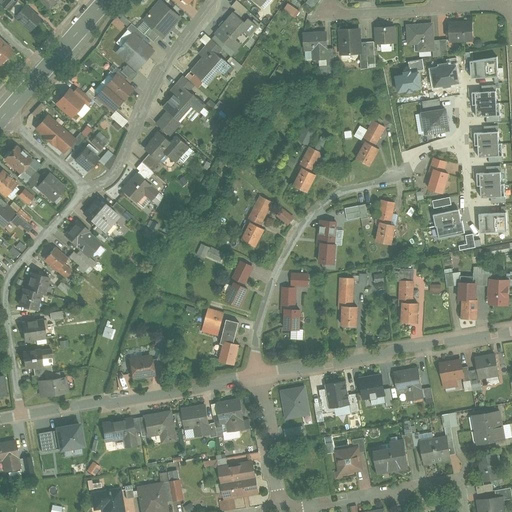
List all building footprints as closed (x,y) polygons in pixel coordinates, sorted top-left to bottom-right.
[(17,3),(14,0),(0,0),(0,3),(7,10),(9,12),(17,3)] [(41,19),(20,0),(18,3),(17,3),(9,12),(7,10),(4,14),(12,21),(15,18),(30,31),(41,19)] [(311,13),(316,0),(305,0),(302,8),(311,13)] [(180,18),(162,2),(146,19),(152,25),(161,33),(164,36),(180,18)] [(285,3),(281,10),(293,17),(297,10),(285,3)] [(234,11),(215,33),(236,51),(237,51),(231,45),(245,29),(251,34),(258,26),(249,18),(246,21),(234,11)] [(472,22),(449,23),(450,41),(473,40),(472,22)] [(146,36),(132,23),(127,29),(128,30),(134,35),(141,41),(146,36)] [(433,24),(408,26),(409,43),(423,42),(424,50),(433,50),(434,49),(433,40),(433,24)] [(161,33),(152,25),(145,33),(154,41),(161,33)] [(394,26),(376,27),(376,30),(375,30),(376,37),(377,37),(377,43),(395,43),(394,26)] [(360,28),(340,29),(342,54),(361,53),(361,42),(360,28)] [(128,30),(117,43),(121,47),(122,46),(124,47),(134,35),(128,30)] [(327,32),(305,33),(306,49),(316,48),(317,58),(328,57),(328,48),(327,32)] [(134,35),(124,47),(122,46),(121,47),(122,48),(118,53),(136,68),(152,51),(141,41),(134,35)] [(14,50),(0,38),(0,64),(1,65),(3,62),(4,64),(8,59),(6,58),(14,50)] [(212,39),(204,49),(208,53),(192,71),(208,84),(215,76),(209,72),(215,65),(228,76),(235,68),(223,57),(222,57),(219,55),(224,49),(212,39)] [(446,59),(447,65),(448,65),(458,64),(457,57),(446,59)] [(497,57),(471,62),(472,78),(498,75),(497,57)] [(408,61),(410,71),(413,71),(424,69),(423,59),(408,61)] [(138,74),(127,64),(122,71),(132,80),(138,74)] [(442,68),(432,70),(435,86),(444,85),(445,86),(450,85),(450,83),(458,82),(456,66),(449,67),(448,65),(447,65),(441,66),(442,68)] [(405,75),(396,76),(399,91),(407,90),(408,92),(413,91),(413,89),(421,88),(419,72),(413,73),(413,71),(410,71),(405,72),(405,75)] [(132,89),(117,75),(107,86),(123,99),(132,89)] [(175,86),(179,89),(164,106),(169,110),(180,120),(186,113),(181,108),(187,101),(200,113),(207,104),(194,93),(194,94),(190,91),(196,85),(184,75),(175,86)] [(123,99),(107,86),(98,96),(104,102),(113,110),(123,99)] [(92,99),(78,87),(73,92),(85,103),(84,103),(86,105),(92,99)] [(69,89),(57,103),(73,116),(84,103),(85,103),(73,92),(69,89)] [(496,91),(473,92),(473,105),(476,105),(477,116),(500,115),(500,103),(497,103),(496,91)] [(98,96),(97,95),(93,99),(100,106),(104,102),(98,96)] [(424,113),(442,110),(440,98),(422,101),(424,113)] [(41,103),(32,113),(36,117),(45,107),(41,103)] [(424,113),(423,113),(426,133),(449,129),(448,122),(450,122),(450,121),(446,122),(445,117),(447,117),(446,109),(442,110),(424,113)] [(180,120),(169,110),(163,117),(174,127),(180,120)] [(61,127),(48,116),(37,128),(45,134),(44,135),(50,141),(61,127)] [(174,127),(163,117),(157,123),(170,134),(175,129),(174,127)] [(122,127),(116,121),(113,125),(119,130),(122,127)] [(386,127),(375,121),(372,125),(383,131),(386,127)] [(383,131),(372,125),(364,139),(375,145),(383,131)] [(296,141),(306,145),(312,131),(302,126),(296,141)] [(75,139),(61,127),(50,141),(56,146),(57,145),(64,151),(70,145),(75,139)] [(100,131),(91,141),(101,150),(110,140),(100,131)] [(172,141),(160,131),(146,146),(151,151),(159,159),(167,150),(171,153),(177,146),(172,141)] [(499,131),(475,132),(476,145),(479,145),(479,156),(503,155),(502,143),(499,144),(499,131)] [(81,132),(75,139),(70,145),(75,150),(86,136),(81,132)] [(177,146),(171,153),(170,156),(177,162),(187,151),(186,150),(190,146),(178,135),(172,141),(177,146)] [(375,145),(364,139),(363,142),(365,144),(357,158),(370,165),(380,148),(375,145)] [(22,151),(16,145),(11,152),(9,151),(5,156),(6,157),(5,158),(22,172),(24,170),(29,164),(32,160),(27,155),(27,154),(23,150),(22,151)] [(86,146),(75,159),(88,170),(99,158),(86,146)] [(322,152),(311,146),(308,152),(319,157),(322,152)] [(109,150),(100,160),(105,165),(114,154),(109,150)] [(167,150),(159,159),(161,160),(164,162),(170,156),(171,153),(167,150)] [(159,159),(151,151),(142,162),(152,170),(161,160),(159,159)] [(319,157),(308,152),(301,166),(312,172),(319,157)] [(447,162),(435,158),(430,173),(433,174),(428,190),(443,194),(448,176),(443,175),(447,162)] [(152,170),(142,162),(137,168),(146,176),(149,178),(154,172),(152,170)] [(31,166),(29,164),(24,170),(31,177),(36,171),(36,170),(31,166)] [(312,172),(301,166),(299,169),(302,170),(295,185),(308,191),(317,174),(312,172)] [(3,170),(0,173),(0,189),(7,196),(18,184),(3,170)] [(42,176),(36,171),(31,177),(26,183),(32,188),(36,184),(36,183),(42,176)] [(137,173),(123,189),(136,201),(144,193),(151,199),(158,192),(144,179),(146,176),(141,172),(138,175),(137,173)] [(65,187),(49,173),(44,178),(42,176),(36,183),(36,184),(51,197),(55,192),(58,195),(65,187)] [(502,185),(502,174),(478,174),(478,187),(481,187),(482,198),(505,198),(504,185),(502,185)] [(34,197),(24,189),(19,195),(29,203),(34,197)] [(273,201),(262,195),(259,201),(270,206),(273,201)] [(449,197),(432,200),(434,207),(451,204),(449,197)] [(105,203),(103,205),(96,199),(84,213),(97,224),(104,231),(105,230),(104,229),(108,224),(110,225),(118,215),(105,203)] [(126,210),(117,201),(112,206),(122,215),(126,210)] [(270,206),(259,201),(256,206),(267,211),(270,206)] [(367,203),(360,205),(362,217),(362,218),(370,217),(367,203)] [(13,216),(0,205),(0,223),(4,226),(13,216)] [(362,217),(360,205),(345,208),(348,220),(362,217)] [(394,207),(382,205),(377,224),(381,225),(377,241),(392,244),(396,224),(390,223),(394,207)] [(267,211),(256,206),(249,220),(260,226),(267,211)] [(294,218),(283,209),(278,214),(290,223),(294,218)] [(460,211),(435,216),(437,228),(438,228),(440,239),(465,234),(463,222),(462,223),(460,211)] [(33,227),(18,214),(15,218),(20,223),(19,224),(28,232),(33,227)] [(481,233),(508,232),(507,214),(480,215),(481,233)] [(260,226),(249,220),(243,231),(246,233),(243,239),(256,245),(265,228),(260,226)] [(90,232),(77,221),(71,228),(66,234),(74,241),(75,241),(78,244),(79,247),(80,249),(88,256),(89,255),(100,242),(89,233),(90,232)] [(110,235),(105,230),(104,231),(97,224),(93,228),(106,239),(110,235)] [(333,227),(320,226),(318,245),(322,246),(320,262),(335,263),(337,244),(331,244),(333,227)] [(473,234),(465,236),(467,244),(459,245),(460,250),(475,247),(473,234)] [(18,242),(13,246),(18,252),(23,247),(18,242)] [(219,263),(223,253),(200,243),(195,253),(219,263)] [(511,243),(483,245),(484,257),(511,254),(511,243)] [(13,257),(17,254),(12,246),(7,250),(13,257)] [(68,258),(55,247),(50,253),(48,252),(44,257),(45,258),(44,259),(57,270),(58,269),(63,263),(68,258)] [(88,256),(80,249),(76,253),(90,265),(93,267),(97,263),(89,255),(88,256)] [(76,253),(74,251),(70,256),(80,265),(78,267),(83,272),(90,265),(76,253)] [(253,266),(242,261),(239,265),(251,271),(253,266)] [(71,270),(63,263),(58,269),(66,276),(71,270)] [(251,271),(239,265),(232,280),(244,285),(251,271)] [(49,277),(32,272),(28,288),(41,292),(45,293),(49,277)] [(288,272),(288,286),(306,286),(306,273),(288,272)] [(454,272),(446,274),(448,286),(456,285),(454,272)] [(354,278),(342,277),(341,289),(354,289),(354,280),(354,278)] [(509,280),(492,279),(492,285),(491,303),(508,304),(509,280)] [(71,289),(62,280),(57,286),(67,294),(71,289)] [(244,285),(232,280),(230,283),(234,285),(227,299),(239,306),(248,288),(244,285)] [(474,282),(461,282),(460,298),(476,299),(476,285),(477,282),(474,282)] [(429,285),(430,292),(440,291),(439,284),(429,285)] [(414,286),(401,286),(401,302),(413,303),(414,286)] [(28,288),(24,287),(19,304),(37,309),(41,292),(28,288)] [(354,289),(341,289),(340,308),(344,308),(343,325),(358,325),(359,306),(353,306),(354,289)] [(296,293),(283,292),(283,308),(296,309),(296,293)] [(476,299),(460,298),(460,301),(464,302),(463,318),(477,319),(478,299),(476,299)] [(413,303),(401,302),(400,305),(403,305),(403,321),(417,322),(418,303),(413,303)] [(224,312),(208,307),(202,331),(218,335),(224,312)] [(296,309),(283,308),(283,311),(286,312),(285,328),(300,328),(301,309),(296,309)] [(63,310),(50,312),(51,318),(64,317),(63,310)] [(43,319),(23,322),(25,340),(46,337),(43,319)] [(240,322),(227,319),(221,343),(225,344),(221,360),(235,363),(240,344),(234,343),(240,322)] [(103,326),(99,336),(110,339),(113,330),(103,326)] [(166,337),(160,335),(158,342),(162,343),(165,344),(166,337)] [(162,343),(157,360),(165,362),(169,345),(165,344),(162,343)] [(41,349),(23,351),(25,367),(34,366),(52,364),(53,363),(52,356),(53,356),(51,348),(41,350),(41,349)] [(496,354),(476,357),(478,368),(480,377),(499,374),(500,382),(501,382),(496,354)] [(151,356),(131,360),(132,365),(130,368),(131,374),(134,375),(134,377),(154,374),(151,356)] [(461,360),(442,363),(446,386),(458,384),(457,377),(464,376),(463,367),(461,360)] [(52,364),(34,366),(35,375),(45,373),(53,372),(52,364)] [(469,366),(463,367),(464,376),(466,391),(473,390),(469,370),(469,366)] [(419,367),(395,372),(399,392),(410,390),(412,392),(414,399),(423,397),(422,388),(423,388),(419,367)] [(478,368),(469,370),(473,390),(482,388),(480,377),(478,368)] [(35,375),(32,375),(33,382),(40,381),(40,380),(46,379),(45,373),(35,375)] [(381,374),(360,378),(364,398),(371,397),(371,399),(378,398),(377,396),(384,395),(385,394),(384,389),(381,374)] [(46,379),(40,380),(40,381),(42,396),(68,392),(66,382),(61,383),(61,377),(46,379)] [(346,381),(326,384),(326,388),(330,408),(335,407),(350,404),(349,394),(346,381)] [(432,386),(424,388),(427,403),(435,402),(432,386)] [(304,388),(283,392),(285,407),(286,406),(288,416),(293,415),(294,417),(302,416),(301,413),(308,412),(304,388)] [(330,408),(326,388),(319,389),(323,413),(335,411),(335,407),(330,408)] [(391,388),(384,389),(385,394),(384,395),(386,407),(394,405),(391,388)] [(357,393),(349,394),(350,404),(351,412),(360,411),(357,393)] [(232,401),(228,402),(228,401),(219,403),(221,413),(222,422),(223,422),(230,420),(231,429),(230,429),(230,430),(245,428),(240,399),(232,401)] [(313,402),(316,421),(321,420),(318,401),(313,402)] [(202,407),(198,408),(198,407),(183,409),(186,428),(197,426),(199,435),(197,435),(197,436),(210,433),(211,433),(209,423),(206,405),(201,406),(202,407)] [(491,413),(486,414),(485,412),(472,415),(472,416),(475,415),(477,428),(474,428),(475,429),(477,429),(502,424),(500,410),(491,411),(491,413)] [(164,414),(157,415),(156,413),(145,415),(148,435),(162,432),(164,441),(176,439),(171,411),(164,412),(164,414)] [(457,411),(449,413),(452,426),(459,425),(457,411)] [(221,413),(214,415),(216,422),(217,427),(223,426),(223,422),(222,422),(221,413)] [(145,415),(139,417),(141,431),(142,436),(148,435),(145,415)] [(139,417),(131,418),(134,432),(141,431),(139,417)] [(131,418),(103,423),(106,440),(124,437),(125,446),(136,444),(134,432),(131,418)] [(216,422),(209,423),(211,433),(210,433),(211,437),(218,436),(217,427),(216,422)] [(502,424),(477,429),(480,442),(477,442),(477,443),(490,441),(490,440),(495,439),(496,440),(504,438),(502,424)] [(284,440),(304,438),(303,425),(282,428),(284,440)] [(452,426),(445,427),(447,437),(448,437),(449,440),(454,439),(452,426)] [(85,451),(81,429),(56,434),(59,450),(60,456),(85,451)] [(420,431),(413,433),(415,446),(422,445),(421,442),(422,442),(420,431)] [(43,453),(59,450),(56,434),(56,433),(40,436),(43,453)] [(413,433),(403,435),(404,440),(405,440),(406,449),(416,447),(415,446),(413,433)] [(325,437),(328,453),(335,452),(332,436),(325,437)] [(447,437),(434,439),(438,459),(452,457),(449,440),(448,437),(447,437)] [(510,437),(504,438),(496,440),(497,446),(511,443),(510,437)] [(422,442),(421,442),(422,445),(425,462),(438,459),(434,439),(422,442)] [(404,440),(393,443),(394,448),(375,452),(379,472),(409,466),(406,449),(405,440),(404,440)] [(15,441),(0,443),(0,460),(3,460),(5,470),(20,467),(15,441)] [(358,447),(337,451),(341,472),(362,468),(358,447)] [(496,452),(479,455),(483,480),(500,478),(496,452)] [(34,474),(31,457),(24,458),(27,476),(34,474)] [(227,457),(219,458),(220,466),(228,464),(227,457)] [(91,475),(98,467),(91,461),(84,469),(91,475)] [(251,463),(222,468),(225,482),(253,477),(251,463)] [(253,477),(225,482),(227,496),(256,491),(253,477)] [(180,479),(170,481),(173,500),(184,498),(183,498),(180,479)] [(98,480),(85,482),(86,489),(99,487),(98,480)] [(170,481),(162,482),(166,501),(167,501),(173,500),(170,481)] [(149,488),(139,490),(142,511),(157,511),(169,510),(167,501),(166,501),(162,482),(148,485),(149,488)] [(492,483),(477,486),(478,493),(493,490),(492,483)] [(132,485),(125,486),(127,498),(134,497),(132,485)] [(511,490),(511,487),(496,489),(497,496),(503,496),(503,499),(511,497),(511,490)] [(123,511),(120,488),(92,493),(94,504),(103,503),(104,511),(123,511)] [(497,496),(479,499),(480,511),(504,511),(503,499),(503,496),(497,496)]
